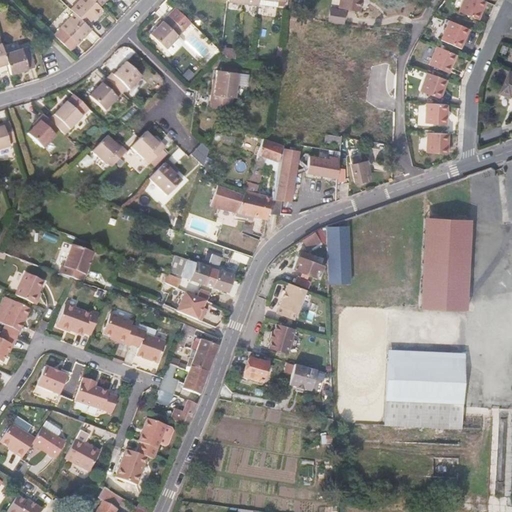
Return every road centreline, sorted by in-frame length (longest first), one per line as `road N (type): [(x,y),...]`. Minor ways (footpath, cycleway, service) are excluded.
road 1 (tertiary): [(469,164),(312,219),(268,249),(160,511)]
road 2 (residential): [(0,405),(40,342),(148,380)]
road 3 (residential): [(469,164),(471,87),(511,0)]
road 4 (residential): [(0,99),(78,68),(121,29)]
road 5 (residential): [(121,29),(174,81),(166,119),(182,135)]
